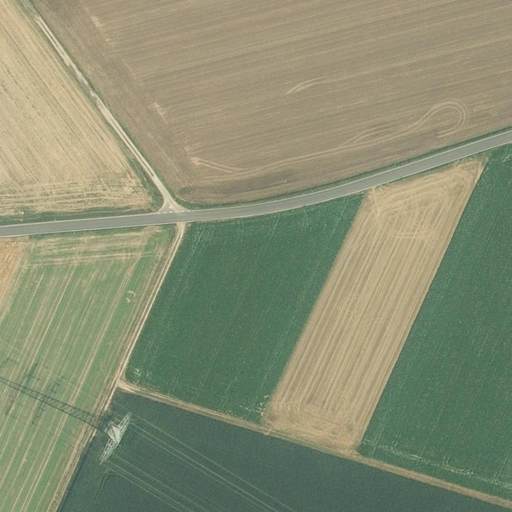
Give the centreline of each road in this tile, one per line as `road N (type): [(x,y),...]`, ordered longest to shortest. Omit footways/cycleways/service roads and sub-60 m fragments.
road 1 (unclassified): [(0,234),(283,206),(511,138)]
road 2 (track): [(113,384),(511,506)]
road 3 (track): [(181,220),(58,511)]
road 4 (track): [(24,0),(173,220)]
